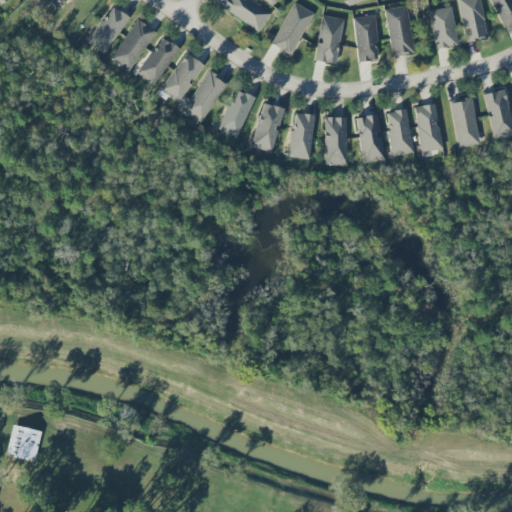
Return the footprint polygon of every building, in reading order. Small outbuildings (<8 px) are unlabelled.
[(270,11),(248,0),(225,0),(220,10),(259,31),(270,11)] [(485,38),(479,0),(458,0),(464,41),(485,38)] [(511,0),(489,0),(501,29),(511,24),(511,0)] [(313,13),(294,2),(270,44),(289,55),(313,13)] [(103,54),(129,18),(110,5),(84,41),(103,54)] [(383,10),(391,56),(414,53),(406,6),(383,10)] [(435,49),(457,45),(450,7),(427,11),(435,49)] [(342,19),(320,16),(314,61),(335,64),(342,19)] [(377,60),(375,16),(353,17),(355,61),(377,60)] [(110,61),(130,72),(154,30),(134,19),(110,61)] [(136,74),(156,86),(178,48),(159,37),(136,74)] [(160,91),(177,103),(203,65),(185,53),(160,91)] [(182,111),(201,123),(225,83),(206,71),(182,111)] [(216,130),(235,139),(254,98),(235,89),(216,130)] [(483,94),(492,139),(511,135),(511,127),(504,90),(483,94)] [(455,147),(477,145),(471,98),(450,100),(455,147)] [(271,153),(283,109),(262,103),(250,148),(271,153)] [(420,158),(432,156),(431,150),(441,148),(434,104),(412,107),(420,158)] [(412,154),(405,109),(384,112),(391,157),(412,154)] [(287,157),(308,160),(314,116),(293,113),(287,157)] [(361,163),(383,161),(377,115),(356,117),(361,163)] [(324,166),(346,165),(345,117),(323,118),(324,166)] [(40,432),(12,425),(5,454),(34,461),(40,432)]
